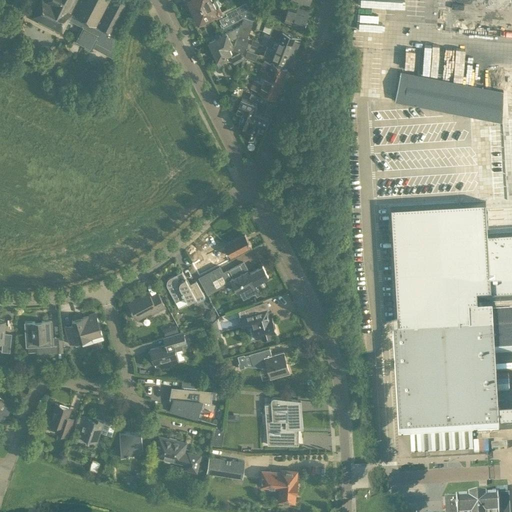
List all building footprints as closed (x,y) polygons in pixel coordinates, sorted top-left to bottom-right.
[(53,29),(56,24),(63,28),(67,18),(82,26),(77,35),(79,36),(77,41),(86,45),(85,47),(92,51),(93,48),(112,58),(115,34),(115,35),(132,3),(130,0),(41,0),(34,13),(40,16),(38,21),(53,29)] [(193,10),(211,1),(209,0),(184,0),(186,3),(187,2),(189,5),(190,5),(193,10)] [(213,0),(211,1),(193,10),(197,18),(199,17),(202,22),(207,20),(206,19),(211,16),(212,18),(218,15),(224,27),(240,19),(243,17),(254,21),(255,16),(257,9),(249,7),(247,3),(236,8),(234,4),(221,11),(219,6),(221,5),(218,0),(213,0)] [(358,0),(358,3),(366,4),(366,0),(384,0),(383,26),(399,27),(400,0),(403,0),(409,0),(408,0),(415,0),(414,27),(423,27),(425,0),(358,0)] [(511,0),(451,0),(449,30),(511,34),(511,0)] [(293,22),(292,24),(304,28),(310,11),(289,4),(284,19),(293,22)] [(280,17),(268,13),(267,20),(278,23),(280,17)] [(251,27),(253,20),(244,17),(242,24),(251,27)] [(262,19),(256,17),(252,27),(258,29),(262,19)] [(279,39),(297,47),(301,37),(275,27),(265,23),(262,31),(269,34),(280,38),(279,39)] [(242,24),(238,33),(248,37),(251,27),(246,26),(242,24)] [(235,44),(238,34),(240,26),(220,36),(219,34),(216,35),(217,38),(210,41),(218,59),(216,60),(219,65),(228,60),(227,57),(232,54),(228,47),(235,44)] [(239,34),(234,49),(245,52),(249,38),(239,34)] [(277,44),(275,47),(294,55),(297,47),(279,39),(280,38),(269,34),(267,40),(277,44)] [(253,40),(251,45),(261,48),(262,44),(253,40)] [(290,64),(294,55),(275,47),(275,48),(268,45),(264,54),(290,64)] [(257,55),(247,51),(245,57),(255,61),(257,55)] [(241,52),(240,52),(231,57),(234,64),(243,59),(244,54),(241,52)] [(268,72),(265,78),(282,84),(288,69),(272,63),(271,63),(264,61),(261,69),(268,72)] [(395,101),(501,122),(502,93),(409,74),(409,75),(401,73),(395,101)] [(282,84),(265,78),(261,76),(259,81),(254,79),(250,87),(254,88),(260,91),(260,92),(276,99),(282,84)] [(254,99),(259,101),(265,103),(266,99),(256,95),(254,99)] [(247,125),(248,126),(257,104),(242,98),(239,107),(237,112),(242,114),(239,122),(240,123),(239,126),(246,128),(247,125)] [(269,104),(265,103),(259,101),(257,104),(248,126),(245,134),(246,134),(246,136),(252,139),(253,137),(254,137),(257,130),(263,132),(265,127),(269,118),(264,116),(269,104)] [(486,121),(485,152),(499,152),(500,122),(486,121)] [(471,122),(456,122),(458,153),(473,152),(471,122)] [(484,151),(485,139),(475,139),(475,151),(484,151)] [(390,208),(397,337),(470,334),(469,315),(477,315),(476,304),(511,301),(511,233),(486,235),(484,202),(390,208)] [(224,245),(229,255),(230,256),(251,245),(245,233),(224,245)] [(208,246),(214,243),(211,237),(205,240),(208,246)] [(229,255),(224,245),(215,250),(215,249),(198,258),(199,260),(191,264),(198,277),(228,260),(226,257),(229,255)] [(232,260),(222,264),(225,269),(234,265),(232,260)] [(243,262),(229,270),(233,278),(231,279),(237,291),(241,289),(245,296),(251,293),(258,289),(254,284),(268,276),(262,266),(249,273),(243,262)] [(198,277),(202,285),(204,284),(209,291),(215,288),(211,280),(222,274),(225,279),(230,276),(227,271),(222,273),(219,266),(198,277)] [(187,302),(195,298),(197,302),(205,298),(196,281),(189,285),(181,271),(170,278),(169,278),(168,279),(167,280),(167,281),(166,282),(166,283),(166,285),(167,286),(175,302),(185,297),(187,302)] [(136,319),(150,311),(152,314),(165,307),(157,293),(151,297),(148,292),(139,296),(140,298),(128,304),(136,319)] [(276,308),(289,301),(286,297),(274,304),(276,308)] [(240,317),(243,317),(246,327),(252,325),(256,339),(275,333),(271,319),(268,309),(269,309),(267,301),(238,311),(240,317)] [(206,313),(206,317),(209,320),(212,321),(216,318),(216,314),(213,311),(209,311),(206,313)] [(92,337),(93,342),(103,339),(95,313),(94,312),(89,314),(89,315),(71,320),(73,324),(64,327),(69,344),(92,337)] [(511,511),(511,416),(497,417),(494,353),(511,352),(511,312),(477,315),(469,315),(470,334),(397,337),(394,338),(399,436),(498,430),(511,429),(511,511)] [(216,319),(212,323),(216,336),(221,335),(216,319)] [(11,334),(3,333),(4,322),(0,321),(0,342),(2,343),(1,351),(10,352),(11,334)] [(51,321),(25,322),(26,346),(36,346),(37,353),(63,352),(62,337),(52,337),(51,321)] [(186,342),(183,331),(163,337),(165,345),(150,349),(154,364),(177,357),(173,346),(186,342)] [(264,357),(270,378),(289,373),(283,351),(271,355),(269,348),(253,353),(255,360),(264,357)] [(243,354),(237,356),(239,363),(238,363),(239,369),(244,367),(244,365),(246,364),(243,354)] [(171,386),(169,399),(170,399),(170,398),(172,398),(169,410),(197,418),(202,401),(211,402),(212,390),(202,389),(202,381),(195,381),(194,388),(171,386)] [(271,400),(271,403),(264,404),(265,414),(269,414),(269,431),(274,431),(274,432),(275,432),(275,444),(286,444),(286,442),(295,442),(295,433),(298,433),(298,425),(303,425),(301,399),(294,399),(274,397),(273,397),(272,397),(271,398),(271,399),(271,400)] [(0,419),(2,421),(12,406),(0,398),(0,419)] [(67,436),(71,424),(65,422),(70,408),(56,404),(50,422),(58,425),(56,432),(67,436)] [(96,442),(100,432),(104,420),(98,418),(97,421),(85,417),(84,418),(78,416),(74,429),(80,431),(78,436),(96,442)] [(223,428),(214,427),(212,444),(221,445),(223,428)] [(119,433),(120,455),(142,453),(141,431),(119,433)] [(188,453),(187,455),(183,454),(185,443),(176,441),(176,439),(169,438),(168,439),(159,437),(154,456),(164,458),(164,460),(171,462),(172,460),(185,464),(184,469),(196,471),(200,456),(188,453)] [(242,477),(244,462),(209,456),(207,472),(242,477)] [(280,500),(294,501),(296,471),(282,470),(282,472),(263,470),(262,485),(281,486),(280,500)] [(508,511),(508,496),(498,496),(456,498),(456,499),(445,499),(445,511),(508,511)]
